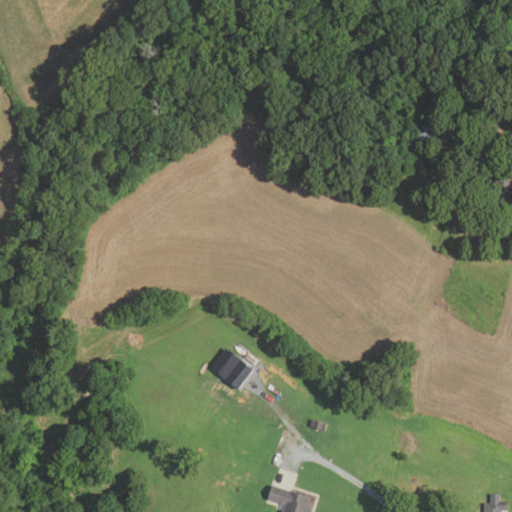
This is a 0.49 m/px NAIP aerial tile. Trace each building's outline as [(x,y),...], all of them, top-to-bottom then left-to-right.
[(433,143),(414,137),(417,125),(437,130),(433,143)] [(511,184),(509,202),(491,199),(494,177),(488,176),(490,162),(511,165),(511,184)] [(252,369),(237,387),(224,377),(239,358),(252,369)] [(326,423),(323,431),(307,425),(310,418),(326,423)] [(270,483),(308,497),(307,502),(311,503),(308,511),(279,511),(282,503),(265,497),(270,483)] [(482,511),(483,503),(488,503),(489,494),(499,494),(499,502),(506,502),(505,511),(482,511)]
